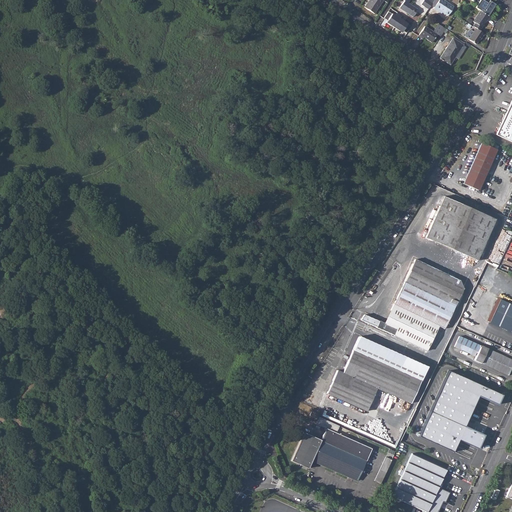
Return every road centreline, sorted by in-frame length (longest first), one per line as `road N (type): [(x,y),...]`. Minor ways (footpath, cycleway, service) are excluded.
road 1 (tertiary): [(474,95),(314,349),(260,448),(261,465)]
road 2 (tertiary): [(330,0),(474,95)]
